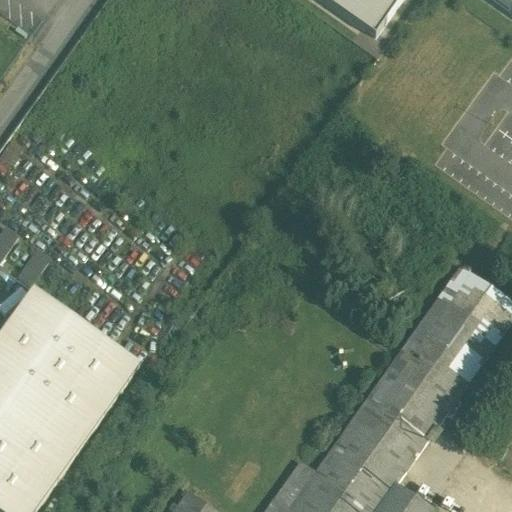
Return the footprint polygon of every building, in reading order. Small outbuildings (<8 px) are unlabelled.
[(317,0),(376,41),(404,0),(317,0)] [(511,0),(491,0),(511,14),(511,0)] [(6,231),(0,240),(0,266),(18,240),(6,231)] [(39,254),(20,281),(32,289),(50,262),(39,254)] [(315,476),(290,511),(209,511),(188,497),(177,511),(379,511),(397,487),(511,323),(511,307),(497,297),(460,271),(315,476)] [(511,296),(502,290),(497,297),(511,307),(511,296)] [(34,295),(0,342),(0,511),(37,511),(139,370),(34,295)] [(301,466),(268,511),(290,511),(315,476),(301,466)] [(431,511),(397,487),(379,511),(431,511)] [(217,511),(221,507),(194,488),(188,497),(209,511),(217,511)]
